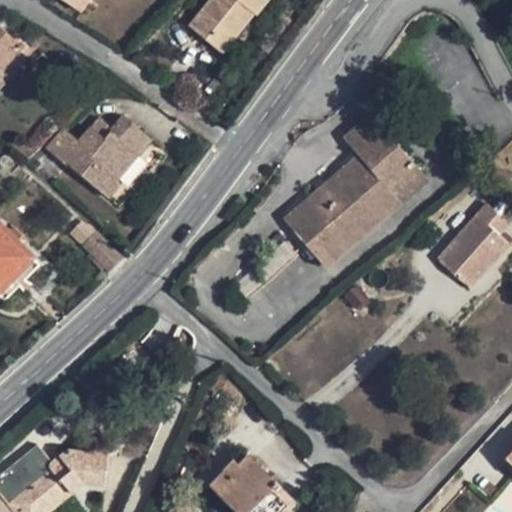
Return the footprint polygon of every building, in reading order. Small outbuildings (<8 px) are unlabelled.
[(64,0),(82,12),(90,0),(64,0)] [(268,0),(212,0),(191,26),(224,52),(256,12),(258,14),(268,0)] [(24,48),(0,26),(0,89),(5,84),(0,78),(0,74),(19,54),(24,48)] [(26,60),(19,54),(0,74),(0,78),(5,84),(26,60)] [(48,148),(69,165),(109,198),(122,183),(116,178),(151,136),(125,114),(113,127),(106,137),(92,126),(79,141),(64,129),(48,148)] [(411,158),(373,114),(345,138),(359,155),(285,220),(309,248),(411,158)] [(100,116),(92,126),(106,137),(113,127),(100,116)] [(167,149),(151,136),(116,178),(122,183),(109,198),(119,207),(167,149)] [(48,148),(30,169),(40,178),(51,188),(69,165),(48,148)] [(430,180),(411,158),(309,248),(328,270),(430,180)] [(511,223),(488,203),(438,260),(472,289),(511,245),(500,235),(511,223)] [(0,290),(33,258),(0,225),(0,290)] [(125,258),(98,231),(84,246),(111,272),(125,258)] [(366,295),(358,285),(346,296),(354,305),(366,295)] [(109,455),(70,451),(61,457),(54,463),(53,467),(53,469),(10,504),(14,510),(15,511),(50,511),(81,487),(86,483),(88,483),(89,474),(107,476),(109,455)] [(284,511),(295,500),(251,455),(241,467),(235,461),(212,486),(238,511),(284,511)] [(107,476),(89,474),(88,483),(106,485),(107,476)] [(293,511),(300,505),(295,500),(284,511),(293,511)]
